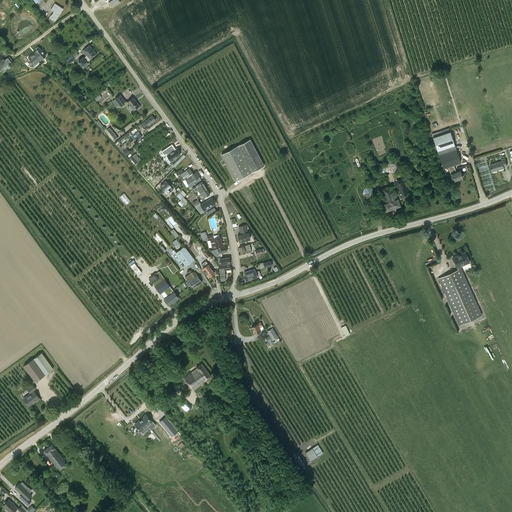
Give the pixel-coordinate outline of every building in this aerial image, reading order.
[(112,8),(121,3),(118,0),(112,0),(109,3),(112,8)] [(63,9),(55,3),(51,10),(54,12),(51,15),(47,20),(51,25),(55,21),(63,9)] [(87,61),(90,59),(97,53),(90,45),(83,51),(86,56),(84,58),(87,61)] [(25,53),(28,57),(35,65),(46,56),(39,48),(38,47),(35,49),(36,50),(35,52),(31,48),(25,53)] [(11,62),(13,60),(9,56),(8,58),(4,60),(3,59),(0,61),(0,67),(1,69),(7,65),(11,62)] [(117,107),(119,105),(120,105),(125,102),(120,94),(115,98),(115,99),(112,101),(117,107)] [(133,98),(127,102),(133,110),(139,106),(133,98)] [(152,115),(145,121),(140,124),(144,128),(148,125),(155,120),(152,115)] [(107,130),(104,132),(112,141),(114,140),(115,140),(118,137),(110,127),(107,130)] [(457,164),(460,163),(451,131),(450,132),(449,128),(431,134),(433,137),(443,168),(448,167),(450,174),(453,181),(462,178),(460,171),(456,172),(454,165),(457,164)] [(138,131),(130,136),(134,141),(136,139),(137,140),(142,136),(138,131)] [(236,181),(252,172),(264,166),(250,139),(238,145),(221,154),(236,181)] [(171,161),(180,154),(176,148),(175,149),(172,144),(161,151),(164,155),(166,154),(171,161)] [(139,161),(134,154),(130,158),(135,164),(139,161)] [(396,172),(397,158),(385,158),(385,164),(378,163),(377,171),(396,172)] [(505,159),(501,160),(502,161),(490,165),(492,172),(504,168),(504,167),(507,166),(505,159)] [(372,163),(366,166),(371,175),(376,173),(372,163)] [(183,180),(185,179),(189,186),(192,184),(193,185),(201,181),(200,177),(196,171),(193,173),(189,168),(179,174),(183,180)] [(393,186),(386,188),(393,208),(400,206),(398,200),(402,199),(401,198),(410,195),(404,181),(410,179),(407,171),(399,173),(402,179),(395,181),(396,185),(395,185),(397,194),(398,193),(399,198),(398,198),(393,186)] [(166,181),(160,186),(168,194),(173,189),(166,181)] [(200,193),(207,190),(202,182),(194,187),(197,192),(199,191),(200,193)] [(363,184),(364,188),(363,193),(363,195),(368,198),(370,196),(374,194),(372,188),(371,187),(370,183),(363,184)] [(386,211),(393,208),(386,188),(379,191),(384,204),(383,204),(386,211)] [(184,197),(178,191),(175,194),(181,200),(184,197)] [(201,204),(200,203),(195,207),(201,214),(205,212),(204,210),(215,204),(212,198),(201,204)] [(245,225),(238,227),(241,235),(237,236),(239,243),(250,240),(248,233),(247,233),(245,225)] [(203,241),(213,238),(212,235),(207,236),(206,231),(200,233),(203,241)] [(153,236),(160,244),(164,240),(157,232),(153,236)] [(223,245),(221,237),(214,239),(210,240),(212,248),(216,247),(223,245)] [(251,251),(249,244),(239,247),(241,254),(251,251)] [(185,247),(177,253),(174,250),(171,253),(180,264),(183,262),(186,266),(195,259),(185,247)] [(220,256),(222,256),(221,253),(227,251),(226,247),(218,249),(210,250),(215,257),(220,256)] [(460,267),(470,262),(465,251),(452,258),(457,268),(458,269),(438,278),(459,326),(482,315),(460,267)] [(218,260),(218,265),(221,264),(230,263),(229,258),(220,259),(220,256),(215,257),(218,260)] [(208,264),(206,261),(201,265),(202,269),(205,274),(207,273),(209,276),(214,273),(208,264)] [(138,275),(142,272),(134,263),(130,266),(138,275)] [(174,267),(172,263),(168,266),(171,269),(174,273),(177,270),(174,267)] [(226,281),(225,275),(224,270),(231,269),(230,264),(218,265),(221,281),(226,281)] [(246,281),(253,279),(253,278),(259,276),(257,271),(256,272),(255,269),(243,273),(244,276),(246,281)] [(170,286),(159,271),(148,278),(160,294),(164,291),(170,286)] [(197,286),(202,282),(196,274),(195,275),(193,272),(185,277),(188,281),(189,281),(193,287),(197,285),(197,286)] [(170,286),(164,291),(168,296),(164,299),(168,305),(178,298),(174,292),(170,286)] [(264,329),(261,322),(251,327),(255,334),(264,329)] [(341,328),(345,336),(350,334),(345,325),(341,328)] [(272,341),(278,337),(272,328),(267,331),(272,341)] [(41,353),(24,365),(35,382),(53,369),(41,353)] [(197,369),(184,378),(192,390),(205,380),(211,376),(202,364),(196,368),(197,369)] [(33,391),(36,389),(33,385),(31,383),(26,386),(28,389),(27,390),(30,394),(23,399),(29,406),(39,398),(34,391),(33,391)] [(191,407),(181,398),(176,404),(180,407),(181,406),(186,411),(191,407)] [(155,427),(146,415),(132,425),(141,437),(155,427)] [(166,417),(162,421),(160,423),(172,437),(176,433),(178,431),(166,417)] [(56,468),(65,462),(52,445),(44,451),(56,468)] [(317,445),(312,448),(317,456),(322,453),(317,445)] [(317,456),(312,448),(305,452),(311,461),(317,456)] [(298,453),(292,456),(299,468),(304,465),(298,453)] [(15,488),(24,497),(22,500),(27,505),(31,501),(29,498),(32,495),(20,483),(15,488)] [(17,511),(19,511),(20,511),(25,511),(26,511),(21,506),(18,509),(17,508),(9,500),(3,506),(9,511),(13,511),(15,510),(16,511),(17,511)]
